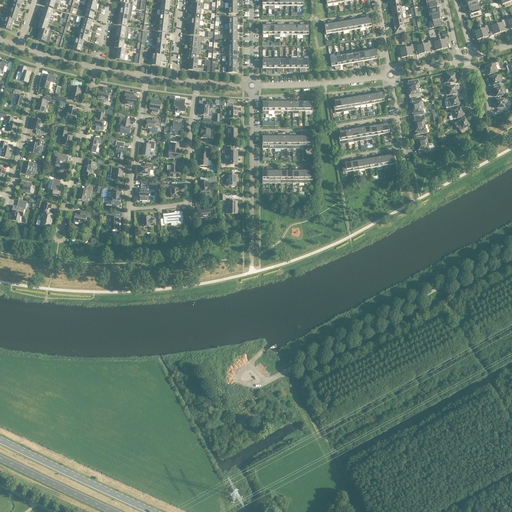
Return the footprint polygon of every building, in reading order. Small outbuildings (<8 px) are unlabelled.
[(475,2),(474,0),(470,0),(465,1),(466,5),(467,4),(469,10),(479,7),(477,1),(475,2)] [(55,3),(47,1),(45,6),(53,9),(55,3)] [(86,1),(84,6),(96,9),(97,4),(89,1),(86,1)] [(437,4),(436,1),(426,4),(428,10),(436,8),(436,5),(437,4)] [(96,9),(84,6),(83,11),(94,14),(96,9)] [(53,10),(45,7),(43,13),(51,15),(53,10)] [(480,12),(479,7),(469,10),(470,15),(469,15),(470,18),(479,16),(478,13),(480,12)] [(437,11),(436,8),(428,10),(429,16),(439,14),(439,10),(437,11)] [(94,14),(83,11),(81,16),(93,19),(94,14)] [(10,13),(8,18),(14,20),(16,21),(18,16),(10,13)] [(54,16),(51,15),(43,13),(41,18),(50,20),(52,21),(54,16)] [(440,17),(439,14),(429,16),(431,22),(439,20),(439,17),(440,17)] [(6,17),(4,23),(12,25),(14,20),(8,18),(6,17)] [(81,18),(79,23),(91,26),(92,21),(81,18)] [(440,23),(439,20),(431,22),(432,28),(442,26),(442,23),(440,23)] [(506,25),(504,20),(501,21),(502,23),(497,25),(499,33),(505,31),(503,26),(506,25)] [(12,25),(4,23),(2,28),(10,31),(12,25)] [(91,26),(79,23),(78,28),(81,29),(89,32),(91,26)] [(405,32),(404,24),(394,26),(395,34),(405,32)] [(491,24),(488,25),(489,31),(492,30),(494,35),(499,33),(497,25),(491,26),(491,24)] [(489,31),(488,25),(485,26),(485,28),(480,30),(483,39),(488,37),(487,32),(489,31)] [(41,29),(39,34),(47,37),(50,38),(52,33),(49,32),(46,31),(41,29)] [(477,40),(483,39),(480,30),(475,32),(474,29),(471,30),(473,36),(475,35),(477,40)] [(47,37),(39,34),(37,39),(46,42),(47,37)] [(445,40),(439,41),(442,50),(447,48),(446,43),(449,42),(447,37),(444,37),(445,40)] [(433,40),(430,41),(432,47),(434,46),(436,51),(442,50),(439,41),(434,42),(433,40)] [(432,47),(430,41),(427,41),(428,44),(422,45),(424,54),(430,52),(429,47),(432,47)] [(415,50),(413,44),(410,45),(411,47),(405,48),(407,57),(413,56),(412,51),(415,50)] [(416,44),(413,44),(415,50),(417,50),(419,55),(424,54),(422,45),(417,46),(416,44)] [(401,58),(407,57),(405,48),(400,49),(399,47),(396,48),(397,54),(400,53),(401,58)] [(489,75),(498,70),(496,66),(495,62),(485,68),(487,72),(486,72),(486,73),(486,74),(487,75),(488,75),(489,75)] [(18,72),(16,79),(28,83),(31,73),(26,71),(27,68),(21,66),(19,72),(18,72)] [(455,79),(454,79),(454,74),(443,75),(443,78),(444,78),(444,83),(455,83),(455,82),(456,82),(456,81),(456,80),(456,79),(455,79)] [(493,86),(503,82),(501,78),(502,77),(501,74),(490,78),(492,82),(491,82),(491,83),(490,84),(490,85),(491,85),(491,86),(492,86),(493,86)] [(50,82),(54,83),(56,76),(49,75),(48,78),(47,78),(44,77),(42,87),(42,88),(48,89),(50,82)] [(406,91),(418,89),(417,84),(418,84),(418,81),(407,82),(408,88),(407,88),(407,89),(406,89),(406,90),(406,91)] [(446,96),(456,94),(457,94),(457,93),(458,92),(457,92),(457,91),(457,90),(456,90),(455,90),(455,86),(444,87),(444,91),(445,91),(446,96)] [(496,97),(506,95),(505,90),(506,90),(505,86),(494,89),(495,93),(494,94),(493,94),(493,95),(493,96),(494,96),(494,97),(495,97),(496,97)] [(71,100),(79,101),(81,89),(73,87),(71,100)] [(14,91),(13,94),(17,95),(14,106),(21,108),(24,97),(19,96),(20,93),(20,90),(15,88),(14,91)] [(103,88),(103,91),(99,91),(98,99),(103,100),(104,100),(106,101),(107,101),(108,97),(109,97),(110,97),(111,89),(103,88)] [(419,94),(418,89),(406,91),(407,92),(407,93),(408,94),(409,93),(409,99),(420,97),(420,93),(419,94)] [(378,91),(376,91),(378,103),(384,102),(382,93),(379,94),(378,91)] [(132,105),(135,106),(137,98),(132,97),(132,96),(132,93),(125,92),(124,99),(125,100),(126,100),(125,104),(128,104),(128,106),(129,106),(131,107),(132,106),(132,105)] [(36,110),(44,112),(46,101),(50,102),(51,99),(44,97),(43,100),(39,99),(36,110)] [(343,112),(340,97),(338,98),(338,101),(335,101),(335,106),(334,106),(335,113),(343,112)] [(343,97),(340,97),(343,112),(349,111),(347,99),(343,100),(343,97)] [(449,108),(459,105),(460,105),(460,104),(460,103),(460,102),(459,102),(459,101),(458,101),(457,97),(446,100),(447,104),(448,103),(449,108)] [(307,99),(305,99),(305,111),(313,111),(313,107),(311,107),(311,102),(307,102),(307,99)] [(409,109),(421,107),(420,102),(421,102),(421,99),(410,101),(411,106),(410,106),(410,107),(409,107),(409,108),(409,109)] [(497,108),(507,108),(507,103),(508,102),(507,99),(496,100),(497,105),(496,105),(495,105),(495,106),(495,107),(495,108),(496,108),(497,108)] [(185,113),(186,106),(185,106),(185,100),(180,100),(180,101),(175,101),(174,107),(175,107),(175,113),(180,114),(180,112),(185,113)] [(158,110),(160,110),(161,102),(151,101),(150,103),(149,103),(149,106),(150,106),(150,109),(152,109),(152,112),(158,113),(158,110)] [(200,115),(208,116),(209,109),(212,109),(213,103),(206,102),(206,106),(201,105),(200,115)] [(237,118),(237,108),(233,108),(233,103),(227,103),(227,114),(228,115),(229,115),(229,118),(233,118),(234,119),(236,119),(237,118)] [(66,119),(75,121),(77,114),(75,113),(76,108),(70,107),(69,112),(68,112),(66,119)] [(422,112),(421,107),(409,109),(409,110),(410,110),(410,111),(411,111),(411,112),(412,112),(412,117),(423,115),(423,112),(422,112)] [(454,120),(463,116),(464,115),(464,114),(464,113),(464,112),(463,112),(462,112),(460,108),(450,113),(451,116),(452,115),(454,120)] [(93,119),(92,123),(93,124),(93,125),(97,126),(96,127),(95,131),(99,132),(99,130),(103,131),(104,127),(105,127),(106,126),(107,122),(106,121),(104,121),(104,120),(103,120),(104,114),(103,114),(104,111),(99,110),(98,117),(98,118),(94,118),(94,119),(93,119)] [(6,123),(9,124),(8,132),(15,133),(17,123),(13,122),(14,118),(7,117),(6,123)] [(412,127),(424,125),(423,121),(424,120),(424,117),(413,119),(414,124),(413,124),(413,125),(412,126),(412,127)] [(181,131),(183,131),(183,125),(179,124),(179,122),(177,122),(178,120),(166,118),(165,123),(173,125),(172,128),(171,127),(170,134),(175,135),(175,136),(180,137),(181,131)] [(45,132),(39,131),(41,120),(35,119),(32,130),(36,131),(36,134),(44,135),(45,132)] [(129,131),(130,131),(131,127),(129,126),(130,120),(124,119),(122,125),(121,125),(120,133),(129,134),(129,133),(129,131)] [(154,122),(152,121),(147,120),(145,128),(150,129),(149,132),(156,133),(157,128),(155,128),(156,125),(158,125),(159,120),(154,119),(154,122)] [(465,119),(455,124),(457,127),(458,127),(460,131),(462,134),(471,129),(469,126),(470,125),(470,124),(470,123),(469,123),(469,122),(468,122),(467,122),(465,119)] [(201,129),(201,135),(201,137),(210,138),(210,127),(211,122),(202,122),(202,126),(202,129),(201,129)] [(383,122),(381,122),(383,134),(389,133),(388,124),(384,125),(383,122)] [(425,130),(424,125),(412,127),(413,128),(413,129),(414,130),(415,130),(415,135),(427,133),(426,130),(425,130)] [(230,142),(237,142),(237,129),(232,129),(232,126),(226,126),(226,129),(230,129),(230,133),(228,133),(228,137),(230,137),(230,142)] [(360,126),(357,126),(359,138),(360,141),(366,140),(364,128),(360,129),(360,126)] [(347,140),(345,128),(343,129),(344,132),(340,132),(340,137),(339,137),(340,142),(347,140)] [(345,128),(347,140),(348,143),(354,142),(353,139),(352,130),(348,131),(348,128),(345,128)] [(62,145),(70,146),(72,136),(66,135),(67,132),(61,130),(60,136),(63,137),(64,138),(62,145)] [(307,134),(305,134),(305,146),(305,149),(313,149),(313,141),(311,141),(311,137),(307,137),(307,134)] [(415,145),(415,146),(427,144),(426,139),(427,139),(427,135),(416,137),(417,142),(416,142),(416,143),(416,144),(415,144),(415,145)] [(87,151),(96,152),(98,143),(100,143),(101,139),(95,137),(94,141),(89,140),(88,144),(89,144),(89,146),(88,146),(87,151)] [(29,152),(37,154),(38,147),(42,148),(43,141),(37,140),(36,144),(32,143),(29,152)] [(1,157),(9,158),(11,148),(6,147),(7,143),(1,141),(0,146),(0,148),(3,149),(1,157)] [(150,149),(154,150),(155,142),(149,141),(148,145),(143,144),(141,155),(149,156),(150,149)] [(122,146),(123,143),(116,142),(115,150),(115,151),(116,151),(116,154),(118,155),(117,159),(123,160),(123,156),(125,156),(127,148),(123,147),(122,146)] [(169,158),(180,159),(181,151),(178,150),(178,149),(179,149),(179,145),(172,144),(171,150),(169,150),(169,155),(170,155),(169,158)] [(428,148),(427,144),(415,146),(416,146),(416,147),(417,148),(418,148),(419,153),(430,151),(429,148),(428,148)] [(227,165),(237,165),(237,160),(236,160),(236,156),(237,156),(237,152),(236,152),(236,148),(227,148),(227,156),(226,156),(225,157),(225,158),(226,159),(227,160),(227,165)] [(199,166),(207,166),(208,150),(201,149),(201,154),(200,154),(200,158),(199,158),(199,161),(199,166)] [(388,153),(386,153),(388,165),(394,164),(393,155),(389,156),(388,153)] [(57,173),(64,175),(67,160),(66,160),(66,157),(55,155),(54,161),(57,161),(56,166),(59,167),(57,173)] [(353,171),(351,159),(348,160),(349,163),(345,163),(346,168),(344,168),(345,173),(353,171)] [(93,169),(95,170),(96,163),(87,161),(86,165),(83,165),(83,168),(84,168),(82,175),(89,177),(90,173),(92,174),(93,169)] [(22,173),(30,175),(33,164),(25,162),(22,173)] [(150,170),(153,171),(153,165),(146,164),(146,168),(140,167),(139,174),(149,175),(150,170)] [(175,177),(180,178),(180,171),(177,170),(177,169),(177,166),(171,165),(171,170),(170,170),(169,177),(173,177),(173,178),(174,178),(175,177)] [(110,177),(111,177),(111,179),(114,179),(114,180),(122,181),(122,174),(123,174),(123,170),(118,170),(118,167),(112,166),(110,177)] [(307,168),(305,168),(305,183),(313,183),(313,176),(311,176),(311,171),(307,171),(307,168)] [(235,186),(236,186),(236,179),(237,179),(237,175),(232,175),(232,172),(226,172),(226,175),(228,175),(228,186),(231,186),(231,187),(235,187),(235,186)] [(59,189),(59,188),(60,181),(53,180),(51,191),(53,191),(52,195),(59,196),(61,189),(59,189)] [(210,196),(210,188),(208,188),(208,181),(200,181),(201,188),(199,188),(200,197),(205,196),(205,198),(206,199),(209,199),(210,198),(210,196)] [(30,193),(32,194),(33,193),(34,190),(33,189),(31,188),(32,185),(21,182),(20,187),(23,188),(22,191),(30,193)] [(139,193),(139,197),(140,197),(140,201),(149,201),(149,197),(149,194),(147,194),(148,185),(147,185),(147,182),(141,182),(141,190),(140,190),(140,193),(139,193)] [(86,201),(87,196),(91,197),(93,188),(86,186),(86,190),(80,189),(78,199),(86,201)] [(179,195),(179,188),(178,186),(170,187),(171,198),(179,197),(179,195)] [(112,197),(111,200),(108,200),(107,201),(107,204),(108,204),(111,205),(120,205),(121,198),(119,198),(120,192),(118,192),(113,192),(113,197),(112,197)] [(226,214),(237,214),(237,202),(228,202),(228,209),(226,209),(226,214)] [(42,210),(44,211),(40,226),(43,227),(43,228),(46,229),(46,228),(50,229),(53,215),(49,214),(51,205),(44,203),(42,210)] [(20,216),(22,217),(24,210),(25,210),(26,205),(19,204),(18,208),(13,207),(12,214),(15,215),(14,220),(19,221),(20,216)] [(211,220),(210,217),(210,213),(213,213),(212,206),(206,207),(206,211),(199,212),(200,218),(205,218),(206,221),(211,220)] [(80,211),(79,215),(75,214),(74,220),(75,221),(75,222),(85,224),(86,220),(87,219),(91,220),(92,214),(80,211)] [(182,224),(183,222),(183,216),(182,216),(182,212),(178,212),(178,214),(173,213),(163,214),(164,224),(177,222),(177,224),(182,224)] [(113,214),(106,214),(106,218),(109,218),(109,224),(109,230),(112,230),(112,231),(113,232),(115,232),(116,231),(116,230),(119,230),(119,218),(113,218),(113,214)] [(150,225),(155,225),(155,219),(151,219),(151,220),(150,220),(150,216),(148,216),(144,216),(144,217),(142,217),(143,227),(151,226),(150,225)]
